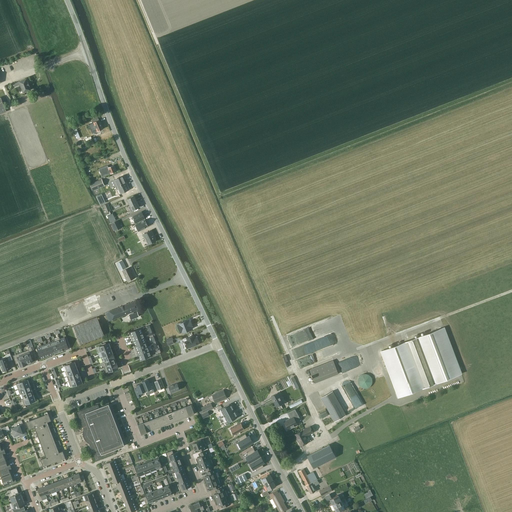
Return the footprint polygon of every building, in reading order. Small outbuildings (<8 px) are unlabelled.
[(28,83),(26,79),(26,78),(19,81),(14,84),(15,87),(21,85),(24,92),(31,89),(29,85),(28,82),(28,83)] [(92,133),(97,131),(103,128),(100,120),(99,120),(98,117),(93,119),(94,122),(88,124),(92,133)] [(107,175),(117,171),(115,165),(108,168),(109,168),(105,169),(107,175)] [(114,180),(117,187),(126,182),(123,176),(114,180)] [(93,190),(95,190),(105,186),(102,179),(91,184),(93,190)] [(126,182),(117,187),(118,188),(117,188),(119,194),(130,189),(126,182)] [(105,187),(98,190),(101,196),(107,193),(105,187)] [(107,195),(99,199),(102,205),(110,202),(107,195)] [(130,204),(137,201),(134,196),(127,199),(130,204)] [(137,201),(130,204),(133,210),(140,207),(137,201)] [(142,212),(128,219),(131,225),(145,218),(142,212)] [(113,214),(108,217),(111,223),(116,221),(113,214)] [(136,224),(133,226),(136,232),(139,230),(139,231),(148,226),(145,219),(135,224),(136,224)] [(116,221),(111,223),(115,231),(122,228),(118,220),(116,221)] [(148,244),(156,240),(151,230),(143,234),(148,244)] [(122,260),(116,263),(120,271),(126,268),(122,260)] [(127,281),(135,278),(130,267),(122,271),(127,281)] [(90,313),(101,309),(97,298),(86,303),(90,313)] [(138,309),(135,301),(109,311),(112,320),(131,312),(132,314),(130,315),(131,319),(139,316),(137,312),(134,313),(133,311),(138,309)] [(97,317),(74,326),(81,345),(104,335),(97,317)] [(190,319),(178,324),(181,332),(191,329),(190,326),(193,325),(190,319)] [(130,332),(132,337),(143,333),(141,328),(130,332)] [(416,338),(434,384),(461,374),(459,368),(444,328),(416,338)] [(143,333),(132,337),(133,342),(144,337),(143,333)] [(187,338),(183,340),(186,348),(187,348),(189,347),(192,346),(200,343),(197,336),(194,338),(194,336),(187,338)] [(59,337),(55,339),(59,352),(64,350),(59,337)] [(59,337),(64,350),(69,349),(65,337),(60,339),(59,337)] [(144,337),(133,342),(135,346),(146,342),(144,337)] [(55,341),(51,343),(55,354),(59,352),(55,339),(54,339),(55,341)] [(426,387),(408,341),(381,351),(395,387),(399,386),(403,395),(426,387)] [(99,346),(101,351),(111,348),(109,343),(106,344),(106,342),(102,344),(102,345),(99,346)] [(146,342),(135,346),(137,351),(148,346),(146,342)] [(51,343),(46,344),(50,355),(55,354),(51,343)] [(46,344),(42,346),(46,357),(50,355),(46,344)] [(29,350),(23,352),(27,364),(33,361),(32,358),(37,356),(33,346),(28,348),(29,350)] [(46,357),(42,346),(37,348),(41,359),(46,357)] [(148,346),(137,351),(138,355),(150,351),(148,346)] [(103,356),(101,357),(113,353),(111,348),(101,351),(103,356)] [(150,351),(138,355),(140,360),(151,356),(150,351)] [(27,364),(23,352),(13,355),(16,364),(19,363),(20,366),(27,364)] [(13,360),(10,353),(6,354),(7,357),(0,360),(0,362),(3,371),(11,368),(8,361),(13,360)] [(113,353),(101,357),(103,362),(115,358),(113,353)] [(311,354),(297,359),(300,368),(314,363),(311,354)] [(356,355),(339,363),(343,373),(360,365),(356,355)] [(115,358),(103,362),(105,367),(117,363),(117,362),(116,362),(115,358)] [(315,383),(339,373),(333,360),(310,370),(315,383)] [(65,365),(67,370),(77,367),(75,362),(72,363),(71,361),(68,363),(68,364),(65,365)] [(117,363),(105,367),(107,372),(119,368),(117,363)] [(69,375),(67,376),(79,372),(77,367),(67,370),(69,375)] [(79,372),(67,376),(69,381),(80,377),(79,372)] [(374,381),(374,380),(373,378),(373,377),(372,376),(370,374),(369,373),(367,373),(366,373),(364,373),(362,373),(361,374),(359,375),(359,376),(358,378),(357,379),(357,381),(357,383),(358,384),(358,386),(359,387),(360,388),(362,389),(363,389),(365,390),(367,389),(368,389),(370,388),(371,387),(372,386),(373,385),(374,383),(374,381)] [(294,376),(290,377),(296,388),(300,386),(294,376)] [(80,377),(69,381),(71,386),(82,382),(80,377)] [(16,384),(18,389),(30,385),(28,379),(16,384)] [(146,391),(147,395),(153,392),(156,391),(153,382),(150,384),(148,379),(142,382),(142,383),(146,391)] [(161,379),(155,382),(158,390),(164,387),(161,379)] [(146,391),(142,383),(136,385),(137,388),(134,389),(138,397),(141,396),(140,393),(146,391)] [(171,393),(180,389),(177,383),(169,387),(166,388),(168,393),(171,392),(171,393)] [(30,385),(18,389),(20,394),(22,393),(32,390),(30,385)] [(24,398),(22,399),(34,395),(32,390),(22,393),(24,398)] [(216,402),(227,398),(224,390),(213,395),(216,402)] [(333,391),(321,398),(334,421),(346,414),(333,391)] [(276,406),(284,403),(278,392),(271,396),(276,406)] [(34,395),(22,399),(24,405),(29,403),(29,404),(33,403),(33,401),(35,400),(34,395)] [(211,403),(199,409),(201,414),(213,408),(211,403)] [(230,403),(218,410),(222,417),(234,410),(233,409),(232,407),(233,407),(231,404),(230,403)] [(125,445),(110,407),(109,404),(99,407),(98,404),(77,412),(96,460),(117,452),(115,449),(125,445)] [(186,407),(190,415),(195,413),(193,408),(192,404),(186,407)] [(185,417),(190,415),(186,407),(181,408),(185,417)] [(180,419),(185,417),(181,408),(177,410),(180,419)] [(300,420),(296,412),(295,409),(288,413),(289,413),(292,417),(284,421),(287,426),(286,426),(286,427),(287,429),(288,429),(298,425),(296,422),(300,420)] [(175,421),(180,419),(177,410),(172,412),(175,421)] [(234,410),(222,417),(225,423),(237,417),(237,416),(238,415),(236,412),(235,413),(234,411),(234,410)] [(171,422),(175,421),(172,412),(167,414),(171,422)] [(58,453),(46,422),(51,420),(49,413),(26,422),(29,429),(35,427),(46,456),(47,455),(47,457),(41,459),(43,466),(66,458),(63,451),(58,453)] [(166,424),(171,422),(167,414),(162,416),(166,424)] [(161,426),(166,424),(162,416),(158,417),(161,426)] [(156,428),(161,426),(158,417),(153,419),(156,428)] [(151,430),(156,428),(153,419),(148,421),(151,430)] [(147,432),(151,430),(148,421),(143,423),(147,432)] [(241,422),(230,428),(231,428),(234,434),(244,429),(241,423),(241,422)] [(142,433),(147,432),(143,423),(138,425),(139,429),(140,429),(142,433)] [(27,435),(23,424),(12,428),(13,431),(12,432),(11,433),(11,434),(12,435),(13,435),(14,435),(15,435),(15,436),(22,433),(23,436),(27,435)] [(309,442),(306,436),(314,432),(311,426),(295,435),(297,439),(301,446),(309,442)] [(245,433),(238,437),(240,441),(239,442),(242,448),(253,442),(249,436),(247,437),(245,433)] [(197,442),(191,444),(192,449),(194,448),(195,449),(199,448),(200,451),(207,448),(206,445),(204,440),(201,440),(197,441),(197,442)] [(313,468),(336,457),(329,444),(307,456),(313,468)] [(254,448),(247,452),(248,455),(247,456),(249,459),(250,462),(261,456),(257,450),(255,451),(254,448)] [(171,461),(180,457),(179,455),(180,455),(179,451),(173,453),(172,450),(166,453),(169,461),(171,461)] [(198,463),(211,459),(207,450),(200,453),(202,456),(198,457),(198,458),(196,459),(198,463)] [(261,456),(250,462),(252,465),(253,468),(255,467),(257,470),(264,466),(262,463),(264,462),(261,456)] [(153,460),(156,469),(162,467),(158,457),(154,459),(155,460),(153,460)] [(180,457),(171,461),(173,466),(183,463),(182,460),(181,460),(180,457)] [(0,470),(11,466),(10,463),(7,464),(5,459),(0,461),(0,470)] [(109,468),(117,465),(115,459),(107,462),(109,468)] [(211,459),(198,463),(200,468),(202,467),(202,468),(206,467),(207,470),(214,467),(211,459)] [(151,471),(156,469),(153,460),(150,461),(149,461),(147,462),(151,471)] [(145,473),(151,471),(147,462),(144,463),(144,464),(142,464),(145,473)] [(176,472),(184,469),(183,466),(184,466),(183,463),(173,466),(176,472)] [(139,475),(145,473),(142,464),(139,465),(136,466),(139,475)] [(0,472),(2,478),(11,475),(10,470),(12,469),(11,466),(0,470),(0,472)] [(306,485),(317,479),(313,472),(307,475),(304,468),(299,471),(306,485)] [(178,478),(187,474),(186,471),(185,471),(184,469),(176,472),(178,478)] [(205,482),(218,477),(215,469),(208,472),(209,474),(205,476),(205,477),(203,478),(205,482)] [(113,478),(121,475),(119,470),(111,473),(113,478)] [(74,475),(77,483),(82,481),(82,483),(85,482),(83,475),(80,476),(79,473),(74,475)] [(180,483),(189,480),(188,477),(187,474),(178,478),(180,483)] [(245,474),(236,478),(239,483),(248,479),(245,474)] [(264,485),(273,480),(270,474),(261,479),(264,485)] [(11,475),(2,478),(5,486),(17,482),(15,478),(13,479),(11,475)] [(74,475),(69,477),(72,485),(75,484),(76,487),(78,486),(77,483),(74,475)] [(117,482),(123,480),(121,475),(113,478),(115,483),(117,482)] [(69,477),(64,479),(67,487),(69,487),(72,485),(69,477)] [(218,477),(205,482),(207,487),(209,486),(209,487),(213,486),(214,489),(221,486),(218,477)] [(58,481),(62,489),(67,487),(64,479),(58,481)] [(119,487),(127,484),(125,479),(123,480),(117,482),(119,487)] [(317,479),(306,485),(310,494),(316,491),(313,487),(319,483),(317,479)] [(189,480),(180,483),(178,484),(181,493),(188,490),(186,487),(192,485),(190,482),(189,480)] [(273,480),(264,485),(267,491),(276,486),(273,480)] [(57,491),(62,489),(58,481),(53,483),(57,491)] [(51,493),(57,491),(53,483),(48,485),(51,493)] [(121,492),(129,489),(127,484),(119,487),(121,492)] [(43,487),(46,495),(51,493),(48,485),(43,487)] [(163,487),(166,496),(169,495),(169,496),(173,494),(169,485),(163,487)] [(322,495),(332,489),(330,485),(319,491),(322,495)] [(39,492),(36,493),(40,501),(48,498),(46,495),(43,487),(38,489),(39,492)] [(164,497),(166,496),(163,487),(158,489),(161,499),(164,498),(164,497)] [(215,500),(226,496),(228,495),(224,487),(217,490),(218,492),(214,494),(215,495),(213,496),(215,500)] [(17,488),(10,490),(11,493),(11,494),(10,494),(10,495),(10,496),(13,502),(23,499),(21,494),(22,494),(21,492),(19,493),(17,488)] [(123,497),(131,494),(129,489),(121,492),(123,497)] [(158,500),(161,499),(158,489),(152,491),(155,500),(158,499),(158,500)] [(271,504),(283,498),(280,492),(278,492),(277,490),(267,495),(271,504)] [(153,501),(155,500),(152,491),(146,494),(150,503),(153,502),(153,501)] [(87,500),(95,497),(93,492),(85,495),(87,500)] [(125,503),(133,500),(131,494),(123,497),(125,503)] [(333,504),(341,500),(338,495),(332,498),(329,494),(324,497),(327,501),(330,499),(333,504)] [(226,496),(215,500),(216,505),(218,504),(219,505),(223,504),(224,507),(231,504),(230,501),(228,502),(226,496)] [(88,505),(97,502),(95,497),(87,500),(88,505)] [(283,498),(271,504),(274,508),(276,507),(278,511),(280,511),(279,511),(281,511),(288,509),(284,501),(283,498)] [(14,511),(25,508),(23,505),(26,504),(25,503),(23,499),(13,502),(15,508),(13,509),(14,511)] [(127,508),(135,505),(133,500),(125,503),(127,508)] [(341,500),(333,504),(336,511),(337,511),(345,508),(343,506),(344,505),(341,500)] [(191,510),(203,506),(202,503),(200,503),(199,501),(194,503),(195,503),(190,505),(191,510)] [(90,509),(87,510),(88,511),(90,510),(99,507),(97,502),(88,505),(90,509)]
